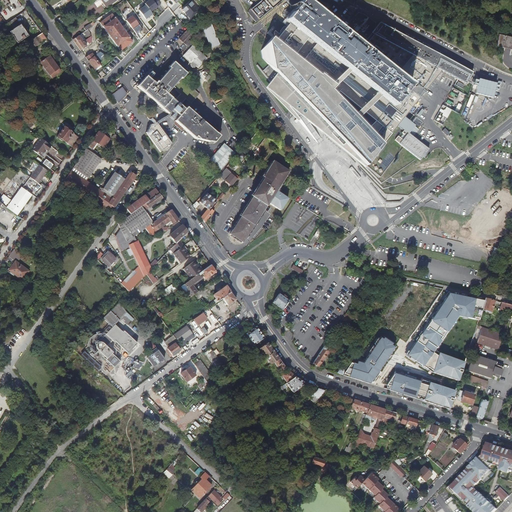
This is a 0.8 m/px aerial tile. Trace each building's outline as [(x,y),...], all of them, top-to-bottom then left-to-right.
[(104,0),(106,2),(102,5),(105,9),(117,0),(104,0)] [(146,6),(151,13),(161,5),(157,0),(154,0),(153,1),(152,0),(145,5),(146,6)] [(263,0),(246,14),(255,24),(276,6),(283,0),(263,0)] [(189,21),(199,10),(190,1),(179,12),(189,21)] [(278,35),(275,32),(273,33),(274,37),(277,39),(276,41),(272,37),(261,51),(262,58),(269,65),(263,72),(270,82),(266,88),(299,122),(303,118),(364,167),(392,133),(398,125),(404,130),(402,133),(405,135),(407,133),(408,133),(409,134),(409,133),(415,126),(405,117),(416,102),(436,78),(442,70),(467,83),(473,71),(434,50),(380,21),(375,26),(361,43),(346,32),(334,21),(314,5),(313,7),(305,1),(287,23),(289,24),(287,27),(286,27),(284,28),(279,32),(280,33),(278,35)] [(146,6),(139,11),(146,21),(153,16),(151,13),(146,6)] [(120,51),(132,42),(112,14),(100,23),(120,51)] [(67,21),(63,15),(57,20),(61,25),(67,21)] [(126,21),(133,30),(139,26),(133,17),(126,21)] [(28,36),(15,18),(4,26),(7,29),(17,44),(24,40),(28,36)] [(334,21),(346,32),(349,29),(336,19),(334,21)] [(197,21),(194,24),(199,29),(202,26),(197,21)] [(212,24),(203,27),(211,48),(220,45),(212,24)] [(195,32),(189,28),(188,29),(179,39),(184,44),(188,40),(195,32)] [(30,49),(40,44),(47,40),(42,33),(26,44),(30,49)] [(497,44),(511,48),(511,35),(499,33),(497,44)] [(72,40),(80,51),(86,47),(79,36),(72,40)] [(193,46),(183,57),(191,65),(191,66),(191,68),(193,69),(195,69),(196,67),(198,69),(207,59),(193,46)] [(85,58),(94,71),(100,66),(91,53),(85,58)] [(59,72),(53,63),(55,62),(53,60),(55,59),(53,56),(49,58),(48,56),(40,62),(51,78),(59,72)] [(168,115),(173,110),(175,112),(179,116),(174,122),(188,135),(193,130),(196,132),(191,137),(196,141),(199,142),(208,142),(209,142),(214,142),(219,136),(218,130),(213,126),(209,123),(206,126),(187,108),(185,111),(178,104),(177,105),(165,94),(171,87),(173,89),(175,86),(173,85),(179,78),(181,79),(186,74),(172,62),(168,68),(169,69),(161,79),(158,83),(155,86),(145,76),(135,85),(150,98),(148,101),(153,105),(156,103),(168,115)] [(112,95),(118,104),(126,95),(121,89),(117,91),(112,95)] [(426,112),(430,108),(424,102),(420,106),(426,112)] [(153,105),(168,115),(156,103),(153,105)] [(444,125),(451,109),(441,105),(434,121),(444,125)] [(156,123),(158,127),(162,123),(164,122),(165,121),(167,119),(169,118),(175,112),(173,110),(168,115),(162,119),(156,123),(155,124),(156,123)] [(172,145),(158,127),(156,123),(155,124),(152,119),(149,121),(151,123),(146,133),(145,135),(148,139),(159,155),(161,153),(166,152),(168,152),(169,150),(170,147),(172,145)] [(27,129),(33,124),(30,120),(24,125),(27,128),(27,129)] [(71,148),(78,138),(64,127),(56,137),(60,141),(61,140),(71,148)] [(103,193),(86,181),(102,159),(92,152),(93,150),(91,148),(96,142),(102,147),(108,139),(98,132),(64,180),(111,212),(138,173),(137,172),(128,173),(124,179),(116,174),(103,193)] [(398,137),(395,140),(420,161),(428,150),(409,133),(409,134),(408,133),(403,140),(398,137)] [(49,146),(38,138),(30,149),(38,155),(41,152),(43,149),(44,150),(45,151),(49,146)] [(48,169),(52,164),(44,159),(41,163),(48,169)] [(37,184),(46,171),(37,165),(28,177),(37,184)] [(170,174),(177,184),(187,178),(180,167),(170,174)] [(241,217),(230,234),(242,242),(284,178),(269,167),(262,177),(263,178),(252,196),(253,196),(240,216),(241,217)] [(227,176),(222,172),(219,175),(219,176),(224,180),(227,176)] [(231,186),(237,179),(231,174),(225,181),(231,186)] [(141,205),(159,193),(155,188),(131,205),(127,208),(128,210),(130,213),(141,205)] [(183,198),(190,204),(200,194),(194,188),(183,198)] [(31,197),(20,189),(17,193),(28,201),(31,197)] [(279,210),(287,199),(276,191),(268,203),(279,210)] [(16,217),(28,201),(17,193),(6,209),(16,217)] [(158,200),(162,197),(159,193),(141,205),(144,210),(150,205),(155,202),(158,200)] [(215,201),(206,193),(199,202),(207,210),(208,210),(215,201)] [(211,208),(214,211),(219,206),(217,203),(211,208)] [(144,210),(141,205),(130,213),(122,219),(117,222),(118,224),(121,229),(126,241),(134,236),(145,228),(149,225),(152,223),(153,222),(146,213),(144,210)] [(200,215),(204,211),(199,206),(195,209),(200,215)] [(180,218),(172,208),(170,209),(178,219),(180,218)] [(165,224),(170,220),(171,222),(172,224),(178,219),(170,209),(153,222),(152,223),(154,225),(157,229),(165,224)] [(204,222),(213,212),(211,210),(209,211),(208,210),(207,210),(201,217),(204,222)] [(149,225),(145,228),(150,236),(152,235),(153,235),(156,234),(157,234),(158,233),(161,231),(162,230),(163,230),(164,230),(165,230),(166,229),(166,227),(161,227),(161,228),(158,231),(157,229),(154,225),(151,226),(153,228),(154,228),(156,231),(155,232),(149,225)] [(179,240),(187,232),(182,225),(169,235),(176,244),(179,240)] [(129,245),(126,241),(121,229),(116,237),(122,251),(130,247),(129,245)] [(126,241),(129,245),(136,242),(134,236),(126,241)] [(180,263),(189,257),(182,247),(183,246),(179,240),(176,244),(173,246),(176,251),(173,253),(180,263)] [(151,269),(136,242),(129,245),(130,247),(141,270),(144,277),(146,274),(149,271),(151,269)] [(21,279),(28,270),(17,262),(18,261),(17,260),(17,259),(21,254),(14,249),(13,249),(9,256),(13,259),(12,261),(13,261),(13,262),(8,269),(21,279)] [(108,266),(116,259),(109,253),(102,260),(108,266)] [(200,272),(197,267),(196,268),(194,266),(196,265),(193,261),(184,268),(191,279),(199,273),(200,272)] [(206,278),(215,272),(210,264),(200,272),(199,273),(199,274),(200,274),(203,271),(205,274),(204,275),(206,278)] [(129,291),(144,277),(141,270),(124,286),(129,291)] [(156,281),(149,271),(146,274),(153,283),(156,281)] [(191,284),(202,276),(200,274),(199,274),(199,273),(191,279),(185,283),(190,289),(188,290),(192,296),(197,292),(191,284)] [(190,289),(185,283),(184,284),(180,286),(185,292),(186,292),(190,297),(192,296),(188,290),(190,289)] [(161,292),(165,297),(175,290),(171,284),(161,292)] [(222,298),(230,292),(225,286),(212,295),(215,298),(213,300),(215,303),(222,298)] [(227,305),(235,299),(230,292),(222,298),(227,305)] [(434,303),(436,294),(428,292),(426,301),(434,303)] [(455,299),(452,310),(450,316),(453,317),(456,309),(457,309),(460,299),(462,293),(458,292),(456,297),(455,299)] [(282,311),(288,301),(285,299),(285,298),(283,296),(282,297),(278,294),(272,303),(282,311)] [(452,310),(455,299),(443,295),(440,303),(449,306),(448,309),(452,310)] [(491,312),(494,301),(487,299),(485,298),(482,309),(491,312)] [(108,345),(112,340),(114,341),(115,340),(120,346),(118,348),(122,352),(124,353),(126,351),(127,352),(137,342),(124,330),(123,331),(115,324),(124,314),(126,312),(119,301),(107,313),(103,317),(110,324),(103,332),(101,332),(98,332),(97,333),(95,334),(93,334),(92,335),(91,337),(90,338),(89,339),(88,341),(88,343),(88,344),(88,347),(88,349),(89,351),(90,353),(92,355),(93,356),(95,357),(96,357),(99,351),(101,354),(96,360),(98,362),(104,356),(106,358),(115,366),(121,360),(119,358),(120,356),(115,351),(113,353),(112,352),(113,351),(108,345)] [(510,311),(511,305),(502,302),(499,311),(503,312),(504,310),(510,311)] [(153,309),(160,318),(164,316),(157,307),(159,306),(157,304),(155,305),(154,306),(155,307),(153,309)] [(134,319),(127,312),(126,312),(124,314),(132,321),(134,319)] [(192,319),(197,326),(207,319),(203,312),(192,319)] [(351,320),(352,318),(345,314),(341,319),(348,324),(351,320)] [(138,328),(140,325),(134,320),(132,322),(132,323),(131,322),(129,325),(134,329),(136,326),(138,328)] [(263,338),(252,323),(249,324),(253,329),(246,334),(254,345),(263,338)] [(241,336),(238,331),(241,329),(241,328),(240,327),(240,326),(239,325),(236,328),(230,332),(236,340),(241,336)] [(378,333),(381,328),(379,327),(376,325),(373,330),(378,333)] [(186,326),(173,335),(178,342),(183,339),(186,342),(193,336),(186,326)] [(318,367),(328,353),(326,351),(328,348),(327,348),(331,340),(332,341),(341,328),(337,326),(312,364),(318,367)] [(502,335),(481,327),(480,329),(476,342),(498,350),(502,336),(502,335)] [(432,340),(435,332),(421,328),(418,336),(432,340)] [(470,342),(474,333),(465,330),(462,339),(470,342)] [(175,342),(180,350),(182,348),(173,335),(170,337),(175,342)] [(360,347),(365,339),(360,336),(355,344),(360,347)] [(172,355),(180,350),(175,342),(167,348),(160,338),(158,340),(169,356),(172,354),(172,355)] [(265,358),(273,352),(267,343),(259,349),(265,358)] [(365,368),(376,372),(379,365),(381,358),(368,353),(370,350),(363,346),(355,360),(352,358),(351,360),(354,362),(353,364),(357,366),(365,368)] [(426,356),(429,350),(422,348),(420,354),(426,356)] [(164,358),(161,353),(158,351),(157,349),(146,357),(153,367),(164,358)] [(223,367),(212,351),(207,355),(218,371),(223,367)] [(278,359),(273,352),(265,358),(270,364),(270,365),(278,359)] [(497,379),(501,368),(493,365),(495,360),(472,352),(466,372),(489,379),(490,376),(497,379)] [(438,353),(431,373),(458,381),(464,362),(438,353)] [(341,376),(351,360),(352,358),(353,357),(348,354),(341,364),(339,363),(337,366),(339,367),(334,374),(341,376)] [(63,357),(57,363),(68,373),(74,366),(63,357)] [(140,370),(143,362),(135,359),(132,367),(140,370)] [(285,369),(278,359),(270,365),(270,364),(265,368),(267,371),(271,368),(270,367),(273,364),(280,373),(285,369)] [(211,376),(199,360),(193,364),(200,373),(202,376),(204,379),(205,380),(211,376)] [(93,370),(86,363),(83,365),(91,372),(93,370)] [(387,378),(389,369),(384,368),(385,366),(379,365),(376,372),(378,373),(377,375),(387,378)] [(195,375),(189,366),(180,373),(186,382),(195,375)] [(362,379),(365,368),(357,366),(353,376),(362,379)] [(286,383),(295,377),(287,371),(281,376),(286,383)] [(487,382),(463,375),(461,381),(484,388),(487,382)] [(292,393),(303,386),(303,383),(295,377),(286,383),(285,384),(288,388),(292,393)] [(201,391),(207,384),(205,380),(204,379),(203,380),(201,382),(197,385),(201,391)] [(448,410),(454,391),(428,382),(425,392),(421,401),(448,410)] [(314,402),(324,391),(317,389),(310,397),(312,398),(310,400),(313,403),(314,402)] [(421,401),(425,392),(415,389),(412,398),(421,401)] [(91,393),(99,401),(101,398),(93,390),(91,393)] [(223,398),(217,390),(214,393),(220,400),(223,398)] [(470,405),(474,395),(458,390),(455,400),(470,405)] [(106,408),(110,405),(108,402),(107,403),(103,399),(100,403),(106,408)] [(482,420),(488,401),(481,399),(478,408),(475,418),(482,420)] [(366,413),(369,405),(353,400),(350,408),(356,410),(358,410),(366,413)] [(382,421),(385,410),(369,405),(366,413),(365,415),(365,416),(376,419),(378,420),(382,421)] [(475,418),(478,408),(472,406),(471,409),(472,410),(470,417),(475,418)] [(185,423),(191,415),(184,409),(178,417),(185,423)] [(393,421),(395,414),(385,410),(382,421),(381,423),(387,425),(389,420),(393,421)] [(415,426),(417,421),(407,417),(405,425),(404,429),(409,430),(410,430),(414,431),(416,427),(415,426)] [(433,438),(437,427),(431,425),(428,436),(427,438),(430,439),(431,437),(433,438)] [(373,448),(379,430),(375,428),(372,437),(364,435),(360,429),(355,442),(360,444),(361,444),(360,448),(363,449),(365,446),(373,448)] [(138,444),(145,436),(142,434),(135,441),(138,444)] [(459,453),(467,445),(459,438),(457,441),(456,440),(453,443),(454,444),(452,446),(459,453)] [(429,451),(434,444),(430,442),(426,449),(429,451)] [(510,469),(511,470),(511,450),(488,443),(486,449),(485,449),(484,449),(483,450),(482,450),(481,451),(481,452),(480,453),(480,454),(481,455),(481,456),(479,458),(478,457),(470,467),(470,468),(458,480),(452,487),(453,488),(452,489),(464,501),(466,499),(471,504),(469,505),(476,511),(494,511),(498,508),(488,499),(487,500),(485,498),(486,497),(475,487),(482,479),(491,469),(489,467),(491,465),(493,462),(501,467),(500,470),(509,473),(510,469)] [(141,461),(150,451),(147,448),(138,457),(141,461)] [(181,457),(179,455),(166,469),(163,472),(169,478),(172,474),(174,471),(173,470),(175,467),(173,466),(181,457)] [(324,463),(325,461),(313,457),(311,463),(322,467),(324,463)] [(406,472),(393,461),(390,462),(387,465),(401,478),(406,472)] [(165,469),(161,465),(152,475),(155,479),(165,469)] [(429,477),(432,474),(423,466),(415,474),(424,482),(427,479),(426,478),(426,477),(427,476),(428,476),(429,477)] [(198,476),(203,471),(199,467),(194,473),(198,476)] [(319,480),(327,471),(323,468),(315,476),(319,480)] [(206,490),(211,485),(204,479),(208,475),(204,471),(199,476),(201,478),(191,490),(199,498),(203,493),(204,494),(207,491),(206,490)] [(393,505),(387,500),(388,499),(386,496),(383,493),(384,492),(381,489),(382,488),(378,485),(379,484),(376,481),(377,480),(375,479),(376,478),(370,472),(364,480),(359,475),(358,476),(356,479),(354,477),(350,482),(356,489),(361,484),(374,496),(373,498),(379,504),(378,506),(384,511),(383,511),(396,511),(399,509),(394,504),(393,505)] [(495,491),(505,501),(509,496),(499,487),(495,491)] [(222,500),(221,498),(214,491),(208,497),(217,505),(222,500)] [(209,502),(205,499),(198,506),(192,511),(202,511),(208,506),(207,505),(209,502)]
